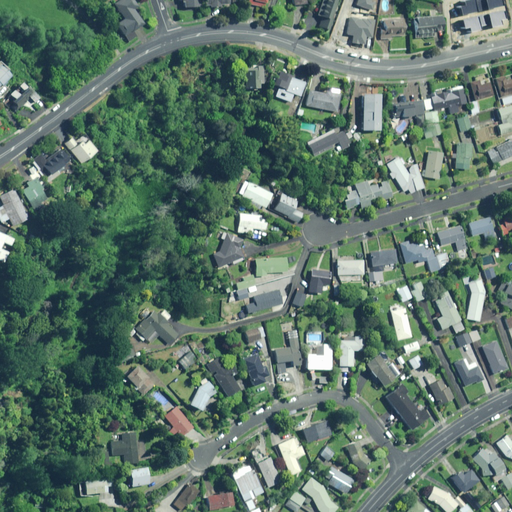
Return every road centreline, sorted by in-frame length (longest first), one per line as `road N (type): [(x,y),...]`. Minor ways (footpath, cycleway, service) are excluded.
road 1 (residential): [(511,45),(425,65),(368,67),(249,32),(171,41)]
road 2 (residential): [(203,457),(257,421),(322,397),(350,401),(408,468)]
road 3 (residential): [(171,41),(124,65),(0,157)]
road 4 (residential): [(321,230),(511,183)]
road 5 (residential): [(511,398),(408,468)]
